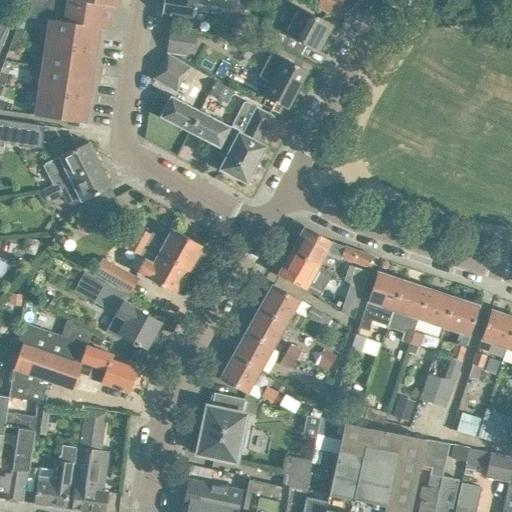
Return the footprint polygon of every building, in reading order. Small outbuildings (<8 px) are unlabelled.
[(118,6),(119,0),(27,0),(22,15),(48,20),(34,115),(85,123),(100,28),(109,29),(112,6),(118,6)] [(235,17),(238,3),(222,0),(163,0),(162,14),(182,17),(193,18),(195,10),(235,17)] [(342,0),(318,0),(315,7),(328,14),(335,2),(340,5),(342,0)] [(317,49),(330,24),(300,8),(286,33),(317,49)] [(0,43),(2,45),(7,32),(12,18),(0,11),(0,43)] [(262,19),(260,34),(268,35),(270,20),(262,19)] [(194,43),(195,33),(196,31),(171,27),(169,40),(194,43)] [(24,31),(17,29),(10,48),(17,50),(24,31)] [(192,56),(194,43),(169,40),(167,52),(192,56)] [(286,108),(306,69),(288,60),(270,51),(258,75),(272,82),(264,97),(286,108)] [(176,92),(191,67),(167,53),(152,79),(176,92)] [(216,81),(208,96),(217,100),(225,86),(216,81)] [(189,132),(200,111),(170,95),(159,117),(189,132)] [(267,145),(260,141),(273,115),(255,106),(247,102),(246,101),(245,101),(244,101),(243,102),(242,103),(230,127),(237,131),(231,143),(217,169),(247,184),(267,145)] [(231,143),(237,131),(230,127),(200,111),(189,132),(219,148),(224,139),(231,143)] [(18,122),(15,144),(41,147),(44,128),(44,126),(18,122)] [(98,163),(88,141),(66,152),(59,138),(48,143),(55,159),(44,164),(55,185),(98,163)] [(115,197),(98,163),(55,185),(41,192),(47,203),(63,195),(67,202),(71,205),(80,201),(86,211),(115,197)] [(96,219),(120,208),(115,197),(86,211),(86,212),(86,213),(96,219)] [(343,246),(331,241),(305,227),(291,250),(318,265),(325,253),(351,261),(355,250),(343,246)] [(188,270),(202,246),(172,228),(165,241),(151,234),(150,235),(137,228),(131,238),(188,270)] [(188,270),(131,238),(125,248),(144,259),(137,272),(175,293),(188,270)] [(25,239),(22,253),(35,256),(39,243),(25,239)] [(310,279),(318,265),(291,250),(278,274),(304,289),(334,305),(340,295),(310,279)] [(370,267),(373,256),(355,250),(351,261),(370,267)] [(128,294),(137,279),(102,259),(94,274),(128,294)] [(363,291),(369,272),(359,269),(351,284),(363,291)] [(159,322),(124,303),(128,296),(85,272),(79,283),(98,293),(94,300),(117,313),(107,331),(119,338),(121,334),(145,347),(147,343),(148,344),(153,336),(151,335),(159,322)] [(393,310),(402,281),(376,272),(367,301),(358,326),(370,330),(372,321),(388,326),(393,310)] [(418,318),(428,289),(402,281),(393,310),(418,318)] [(285,323),(298,299),(272,285),(259,308),(285,323)] [(443,326),(453,298),(428,289),(418,318),(443,326)] [(10,294),(9,306),(21,307),(22,295),(10,294)] [(472,325),(479,306),(453,298),(443,326),(459,331),(455,345),(464,348),(465,348),(469,335),(472,325)] [(307,317),(318,323),(324,312),(312,306),(307,317)] [(273,346),(285,323),(259,308),(246,332),(273,346)] [(506,348),(511,329),(511,317),(490,310),(480,339),(506,348)] [(80,361),(85,346),(24,325),(17,343),(21,344),(14,369),(73,389),(82,362),(80,361)] [(410,343),(414,330),(405,327),(400,340),(410,343)] [(424,334),(414,330),(410,343),(417,346),(420,347),(424,334)] [(260,370),(273,346),(246,332),(233,355),(260,370)] [(410,343),(407,352),(414,355),(417,346),(410,343)] [(302,350),(290,344),(285,353),(297,360),(302,350)] [(455,345),(450,358),(459,361),(464,348),(455,345)] [(132,379),(136,368),(115,361),(109,360),(110,355),(85,346),(80,361),(82,362),(93,365),(88,378),(101,382),(101,383),(122,391),(123,389),(128,391),(129,388),(131,389),(134,380),(132,379)] [(324,350),(315,365),(327,372),(336,357),(324,350)] [(482,368),(487,355),(476,351),(471,364),(482,368)] [(291,369),(297,360),(285,353),(280,363),(291,369)] [(246,393),(260,370),(233,355),(220,378),(246,393)] [(444,407),(459,361),(450,358),(443,379),(427,374),(419,399),(444,407)] [(352,393),(338,388),(330,409),(345,414),(352,393)] [(276,397),(264,391),(259,400),(271,407),(276,397)] [(245,399),(214,392),(211,406),(207,405),(196,453),(235,462),(239,445),(243,446),(247,431),(242,430),(246,414),(242,413),(245,399)] [(0,449),(6,411),(8,397),(0,395),(0,449)] [(399,398),(392,419),(409,424),(416,404),(399,398)] [(50,406),(37,404),(36,415),(33,433),(46,435),(50,406)] [(25,481),(33,433),(36,415),(6,411),(0,449),(0,496),(1,496),(0,499),(22,502),(25,481)] [(376,411),(373,423),(382,426),(386,414),(376,411)] [(105,511),(108,492),(95,491),(106,415),(86,412),(71,510),(87,511),(105,511)] [(485,413),(478,438),(504,445),(511,419),(485,413)] [(340,440),(344,423),(326,419),(323,436),(340,440)] [(409,511),(419,466),(425,440),(344,423),(340,440),(327,500),(324,511),(409,511)] [(441,479),(441,477),(449,445),(425,440),(419,466),(431,469),(429,476),(430,476),(441,479)] [(69,489),(72,462),(75,463),(77,447),(62,445),(60,461),(54,460),(52,478),(38,476),(34,504),(66,508),(69,489)] [(470,450),(452,446),(450,458),(468,462),(470,450)] [(467,466),(465,475),(475,477),(477,468),(487,470),(490,454),(470,450),(468,462),(467,466)] [(314,451),(312,463),(319,464),(322,452),(314,451)] [(509,481),(511,466),(511,456),(490,453),(490,454),(487,470),(486,476),(509,481)] [(307,473),(310,460),(291,456),(289,469),(307,473)] [(511,511),(511,466),(509,481),(502,511),(511,511)] [(301,511),(305,496),(310,473),(307,473),(289,469),(285,486),(248,478),(241,511),(301,511)] [(433,511),(438,489),(441,479),(430,476),(427,487),(420,486),(418,497),(420,497),(416,511),(433,511)] [(446,511),(447,508),(452,509),(458,480),(441,477),(441,479),(438,489),(433,511),(446,511)] [(237,511),(242,490),(188,479),(182,505),(184,506),(182,511),(237,511)] [(324,511),(327,500),(305,496),(301,511),(324,511)]
